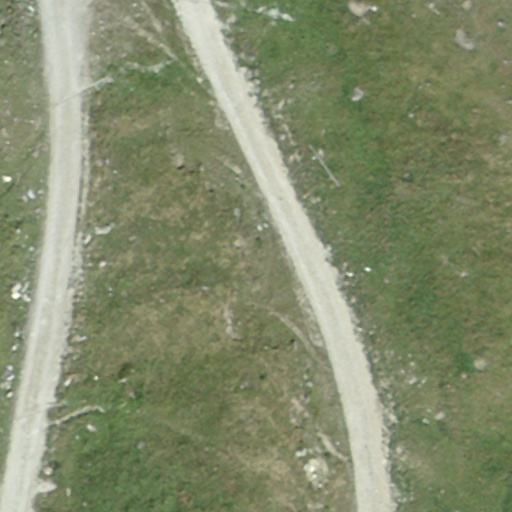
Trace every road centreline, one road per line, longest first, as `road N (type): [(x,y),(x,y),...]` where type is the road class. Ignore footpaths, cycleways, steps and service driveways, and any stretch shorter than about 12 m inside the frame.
road 1 (track): [(192,0),(342,354),(361,419),(370,511)]
road 2 (track): [(13,511),(64,206),(58,0)]
